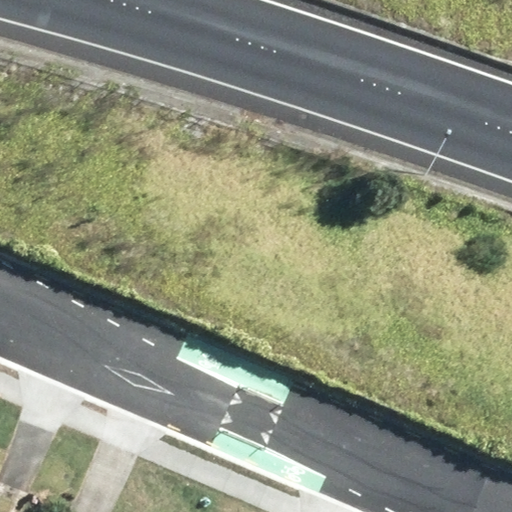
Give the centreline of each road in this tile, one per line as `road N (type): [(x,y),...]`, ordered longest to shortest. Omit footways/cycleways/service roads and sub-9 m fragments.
road 1 (residential): [(490,511),(0,305)]
road 2 (motorway): [(511,137),(93,0)]
